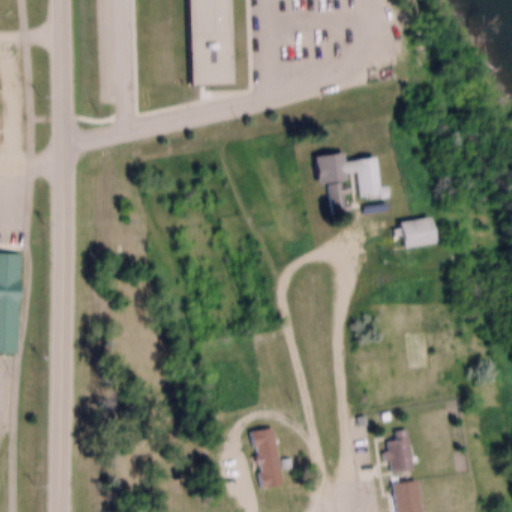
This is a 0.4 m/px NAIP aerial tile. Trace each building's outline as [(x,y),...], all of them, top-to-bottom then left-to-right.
[(181,76),(178,0),(220,0),(223,75),(181,76)] [(306,173),(303,149),(328,145),(329,154),(359,150),(364,178),(371,177),(372,188),(363,190),(362,185),(342,188),(339,164),(334,165),(335,173),(327,175),(328,179),(334,178),(335,183),(328,184),(330,199),(321,200),(317,172),(306,173)] [(376,187),(372,155),(351,158),(356,199),(389,195),(388,185),(376,187)] [(384,214),(412,208),(416,232),(388,237),(384,214)] [(430,242),(426,216),(395,221),(400,248),(430,242)] [(0,243),(12,244),(9,346),(0,345),(0,243)] [(261,418),(271,475),(255,478),(255,476),(250,476),(249,467),(253,467),(248,433),(242,434),(241,426),(246,426),(245,421),(261,418)] [(385,460),(387,460),(389,471),(410,468),(405,437),(382,440),(385,460)] [(417,511),(413,480),(389,482),(393,511),(417,511)]
